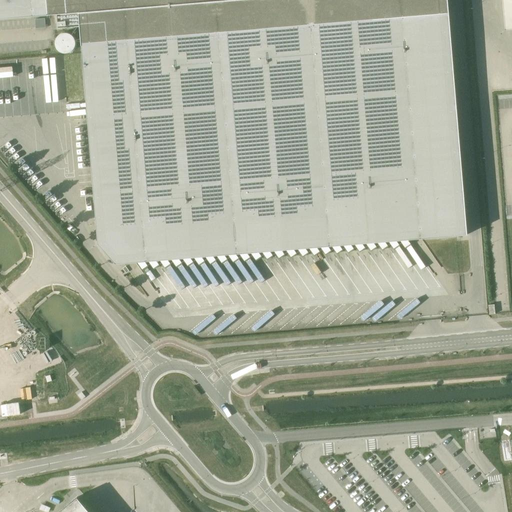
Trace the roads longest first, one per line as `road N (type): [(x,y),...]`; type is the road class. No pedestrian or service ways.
road 1 (unclassified): [(511,332),(234,359),(199,377)]
road 2 (unclassified): [(221,402),(225,380),(255,366),(511,341)]
road 3 (unclassified): [(128,341),(0,192)]
road 4 (unclassified): [(127,445),(0,475)]
